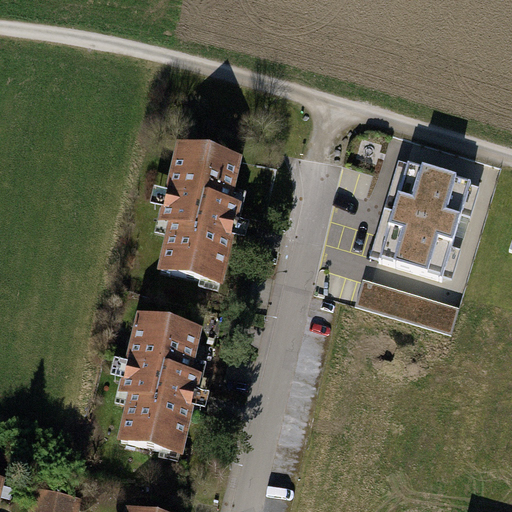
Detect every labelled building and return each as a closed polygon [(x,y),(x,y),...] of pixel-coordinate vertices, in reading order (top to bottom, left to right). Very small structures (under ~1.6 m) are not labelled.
[(164,275),(228,290),(247,208),(238,206),(247,165),(185,151),(167,231),(174,232),(164,275)] [(465,188),(410,172),(384,260),(439,276),(465,188)] [(377,309),(447,329),(453,307),(383,286),(377,309)] [(125,444),(189,458),(208,377),(199,375),(209,334),(146,319),(128,399),(135,400),(125,444)] [(0,511),(3,511),(10,484),(0,480),(0,511)] [(84,511),(87,503),(40,492),(35,511),(84,511)]
